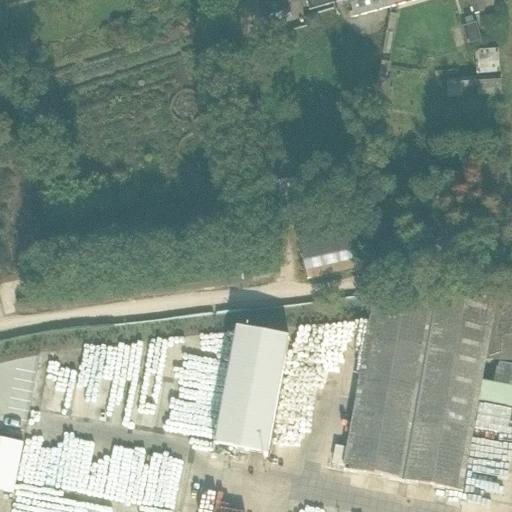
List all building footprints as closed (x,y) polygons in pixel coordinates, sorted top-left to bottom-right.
[(353,19),(393,8),(390,0),(305,0),(309,12),(347,1),(353,19)] [(390,0),(393,8),(421,0),(466,0),(469,7),(471,6),(471,9),(470,9),(471,13),(473,13),(474,15),(479,14),(479,13),(485,12),(482,3),(490,0),(390,0)] [(384,54),(390,55),(396,16),(390,15),(384,54)] [(461,28),(467,46),(479,43),(474,25),(461,28)] [(477,76),(500,74),(498,50),(475,52),(477,76)] [(381,62),(373,103),(382,105),(382,102),(390,104),(393,90),(389,89),(390,81),(386,80),(389,63),(381,62)] [(502,95),(500,77),(446,80),(447,99),(463,98),(462,89),(477,88),(478,97),(502,95)] [(367,137),(377,139),(383,111),(373,109),(367,137)] [(356,182),(367,185),(376,147),(365,145),(356,182)] [(282,207),(285,219),(335,207),(332,195),(282,207)] [(309,282),(358,270),(343,210),(295,224),(309,282)] [(434,242),(451,235),(442,211),(425,218),(434,242)] [(511,294),(375,299),(343,473),(463,495),(479,403),(511,409),(511,367),(498,365),(494,386),(483,384),(486,363),(511,363),(511,294)] [(215,449),(268,459),(290,341),(237,331),(215,449)]
